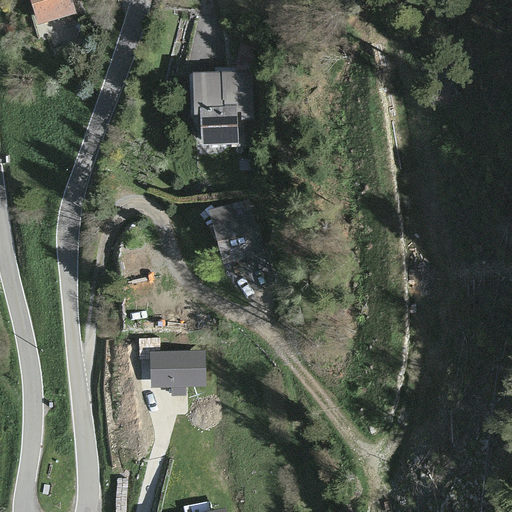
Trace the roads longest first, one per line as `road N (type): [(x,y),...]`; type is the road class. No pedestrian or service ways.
road 1 (unclassified): [(86,511),(68,224),(140,0)]
road 2 (unclassified): [(0,220),(33,400),(27,511)]
